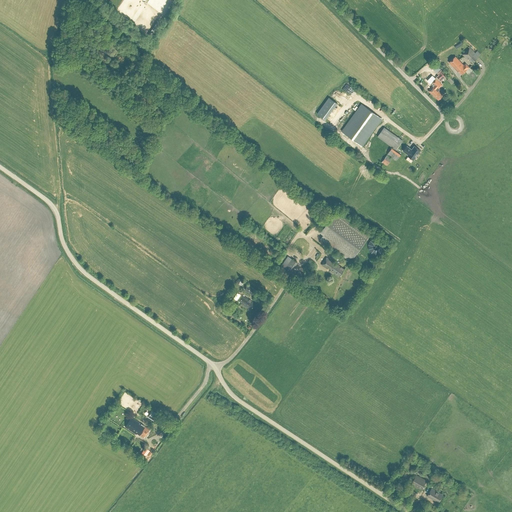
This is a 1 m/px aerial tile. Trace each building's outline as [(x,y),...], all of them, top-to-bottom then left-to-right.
[(475,52),(469,46),(462,54),(467,60),(469,58),(472,62),(481,54),(477,50),(475,52)] [(458,70),(461,74),(466,69),(469,67),(465,63),(463,65),(455,56),(449,62),(457,71),(458,70)] [(443,70),(436,76),(441,81),(447,74),(443,70)] [(438,99),(442,94),(436,89),(437,87),(438,88),(442,84),(435,78),(430,83),(432,85),(428,90),(438,99)] [(329,97),(317,113),(325,119),(337,103),(329,97)] [(341,130),(362,145),(382,118),(361,103),(341,130)] [(402,140),(384,127),(377,136),(395,149),(402,140)] [(410,148),(406,153),(408,154),(407,155),(414,159),(421,150),(414,145),(411,149),(410,148)] [(391,147),(386,154),(396,161),(401,154),(391,147)] [(386,155),(381,162),(387,165),(392,158),(386,155)] [(339,213),(320,238),(350,261),(369,235),(339,213)] [(317,226),(323,218),(320,215),(314,223),(317,226)] [(293,241),(299,231),(295,228),(289,239),(293,241)] [(287,255),(279,268),(289,275),(297,262),(287,255)] [(326,257),(321,264),(327,269),(328,267),(331,269),(330,270),(339,277),(344,269),(326,257)] [(245,289),(252,294),(255,290),(248,285),(245,289)] [(248,294),(247,296),(258,305),(260,302),(248,294)] [(242,295),(239,300),(247,307),(248,306),(251,308),(255,304),(242,295)] [(152,410),(148,417),(156,422),(160,415),(152,410)] [(137,433),(135,436),(138,438),(141,435),(144,437),(149,429),(132,418),(126,427),(136,434),(137,433)] [(147,447),(155,453),(159,449),(150,442),(147,447)] [(145,447),(140,455),(145,458),(150,451),(145,447)] [(411,484),(421,490),(426,480),(416,475),(415,477),(410,475),(408,479),(412,481),(411,484)] [(431,488),(427,495),(438,502),(443,495),(431,488)] [(422,511),(425,506),(419,502),(416,507),(422,511)]
